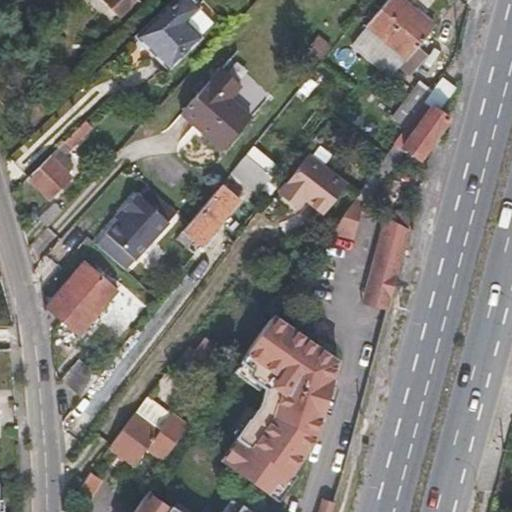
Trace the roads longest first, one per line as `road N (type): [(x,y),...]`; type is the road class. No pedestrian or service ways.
road 1 (primary): [(511,43),(384,511)]
road 2 (tertiary): [(48,511),(36,335),(0,209)]
road 3 (primary): [(443,511),(511,250)]
